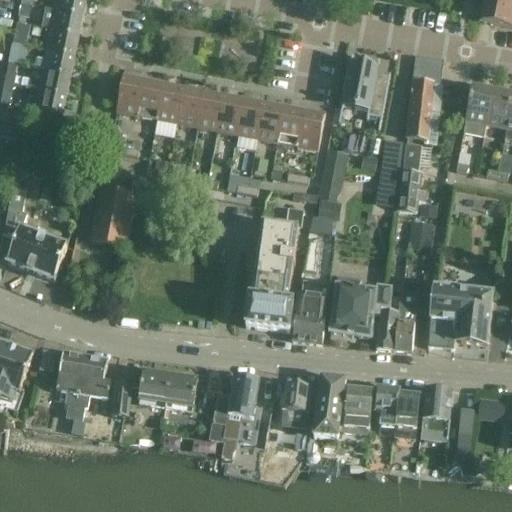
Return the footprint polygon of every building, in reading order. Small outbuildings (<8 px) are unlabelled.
[(57,0),(55,13),(82,19),(86,0),(57,0)] [(511,0),(482,0),(478,24),(511,30),(511,0)] [(19,14),(18,19),(28,22),(31,9),(29,8),(20,7),(19,14)] [(45,11),(41,31),(51,33),(78,39),(82,19),(55,13),(45,11)] [(17,27),(12,46),(26,49),(30,29),(17,27)] [(78,39),(51,33),(47,53),(74,59),(78,39)] [(36,61),(34,72),(43,73),(70,79),(74,59),(47,53),(45,63),(36,61)] [(340,128),(343,111),(355,114),(354,115),(356,115),(357,110),(368,112),(366,124),(368,124),(368,123),(380,125),(378,134),(379,135),(390,78),(389,78),(388,81),(376,78),(379,64),(378,63),(377,67),(364,65),(363,70),(351,68),(353,59),(352,58),(338,128),(340,128)] [(433,87),(440,88),(443,64),(415,60),(412,85),(433,87)] [(30,92),(39,93),(66,99),(70,79),(43,73),(40,84),(31,82),(30,92)] [(4,86),(13,88),(14,80),(6,78),(4,86)] [(116,117),(158,125),(165,90),(165,86),(123,78),(116,117)] [(430,115),(433,87),(412,85),(409,113),(430,115)] [(11,96),(13,88),(4,86),(3,95),(11,96)] [(184,93),(165,90),(158,125),(177,128),(184,93)] [(465,125),(463,138),(484,141),(486,129),(493,94),(472,90),(465,125)] [(28,100),(25,112),(62,119),(66,99),(39,93),(37,102),(28,100)] [(204,97),(184,93),(177,128),(197,132),(204,97)] [(506,133),(511,101),(511,97),(493,94),(486,129),(506,133)] [(224,101),(204,97),(197,132),(217,136),(224,101)] [(243,105),(224,101),(217,136),(236,140),(243,105)] [(263,108),(243,105),(236,140),(256,143),(263,108)] [(283,112),(263,108),(256,143),(276,147),(283,112)] [(283,112),(276,147),(318,155),(325,117),(283,109),(283,112)] [(0,139),(16,143),(22,119),(0,113),(0,139)] [(430,115),(409,113),(406,142),(426,145),(430,115)] [(403,175),(398,215),(416,217),(418,205),(425,206),(426,196),(419,195),(421,177),(418,177),(421,151),(406,149),(403,175)] [(118,150),(117,158),(137,161),(139,154),(118,150)] [(328,155),(319,203),(321,203),(336,206),(341,196),(348,158),(328,155)] [(457,168),(456,176),(467,178),(468,170),(457,168)] [(128,176),(104,171),(100,193),(99,193),(89,246),(126,253),(137,200),(136,200),(139,188),(127,185),(128,176)] [(158,174),(156,181),(177,185),(178,178),(158,174)] [(488,174),(486,182),(496,183),(498,176),(488,174)] [(498,176),(496,183),(507,185),(508,178),(498,176)] [(288,177),(287,185),(307,188),(309,180),(288,177)] [(197,181),(196,189),(217,193),(218,185),(197,181)] [(238,189),(237,197),(257,200),(258,192),(238,189)] [(54,285),(66,252),(21,234),(26,219),(22,217),(25,194),(12,192),(4,241),(15,245),(7,267),(54,285)] [(294,196),(294,197),(293,204),(316,207),(317,200),(294,196)] [(412,226),(409,245),(429,248),(432,229),(412,226)] [(288,308),(293,273),(293,270),(294,270),(295,261),(294,261),(298,232),(262,228),(252,304),(250,303),(246,331),(290,337),(294,309),(288,308)] [(371,342),(377,343),(380,314),(390,315),(392,295),(377,293),(376,298),(359,295),(360,284),(337,281),(330,338),(371,343),(371,342)] [(396,328),(394,355),(412,357),(414,330),(417,301),(423,301),(424,289),(403,286),(400,320),(399,328),(396,328)] [(492,299),(435,293),(431,325),(430,325),(428,352),(453,355),(454,346),(487,350),(492,299)] [(299,301),(292,345),(321,349),(321,348),(324,326),(323,326),(326,305),(310,302),(299,301)] [(0,400),(12,405),(16,393),(18,394),(18,395),(19,395),(33,357),(32,356),(32,357),(18,352),(7,348),(0,345),(0,400)] [(63,356),(56,395),(67,397),(65,409),(68,409),(66,422),(74,423),(85,360),(63,356)] [(85,360),(74,423),(82,425),(83,425),(85,412),(87,412),(89,401),(107,404),(110,387),(104,386),(108,364),(85,360)] [(139,408),(165,412),(170,379),(144,375),(139,408)] [(170,379),(165,412),(192,416),(197,383),(170,379)] [(230,402),(227,418),(227,419),(240,421),(250,422),(252,423),(259,385),(234,381),(231,402),(230,402)] [(345,383),(321,381),(313,441),(338,443),(345,383)] [(286,394),(281,429),(297,431),(306,433),(307,423),(306,423),(310,391),(300,389),(301,387),(289,385),(289,388),(286,388),(286,394)] [(128,422),(132,388),(114,386),(111,420),(128,422)] [(452,394),(429,391),(424,441),(447,443),(452,394)] [(379,432),(395,433),(399,397),(399,394),(377,392),(375,417),(381,418),(379,432)] [(373,395),(347,393),(343,438),(368,440),(373,395)] [(395,433),(394,444),(415,446),(416,434),(419,400),(399,397),(395,433)] [(217,400),(212,427),(215,427),(225,429),(227,419),(227,418),(230,402),(217,400)] [(235,445),(223,443),(220,460),(232,462),(235,445)]
